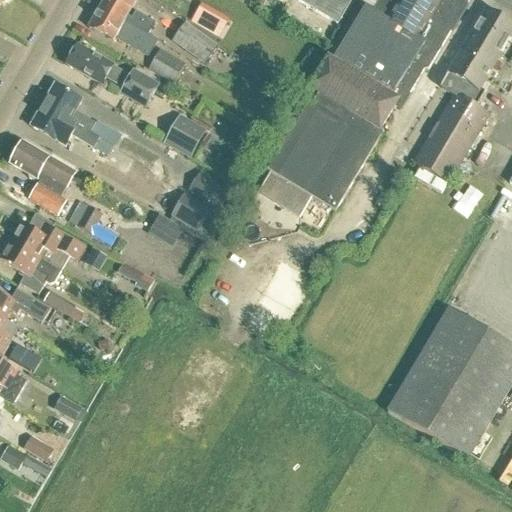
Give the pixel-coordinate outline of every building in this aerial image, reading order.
[(127,0),(105,0),(99,11),(156,43),(156,42),(147,37),(154,25),(135,13),(130,21),(126,18),(135,4),(127,0)] [(199,0),(217,12),(224,0),(199,0)] [(364,0),(359,9),(364,12),(332,65),(327,61),(303,101),(307,104),(265,173),(269,175),(257,195),(299,220),(311,201),(334,215),(384,132),(381,130),(395,106),(399,109),(421,73),(428,71),(464,11),(465,7),(464,5),(462,2),(458,0),(364,0)] [(297,0),(295,5),(336,29),(353,0),(297,0)] [(99,11),(87,31),(111,45),(114,41),(146,60),(156,43),(99,11)] [(511,35),(511,30),(485,14),(440,91),(453,98),(414,165),(448,185),(488,117),(474,109),(483,95),(478,92),(511,35)] [(218,49),(185,25),(172,44),(205,68),(218,49)] [(77,49),(65,69),(100,89),(105,82),(123,92),(120,98),(145,112),(160,87),(134,73),(130,80),(77,49)] [(160,52),(148,72),(174,87),(186,67),(160,52)] [(80,104),(54,89),(42,110),(77,130),(77,129),(90,137),(91,135),(96,126),(75,114),(80,104)] [(77,130),(42,110),(30,131),(56,146),(57,144),(65,149),(71,139),(107,160),(113,150),(90,137),(77,129),(77,130)] [(17,112),(7,129),(15,134),(25,117),(17,112)] [(163,145),(190,161),(207,133),(180,117),(163,145)] [(126,165),(154,177),(163,155),(136,143),(126,165)] [(74,176),(21,146),(8,167),(39,185),(37,188),(60,201),(74,176)] [(188,194),(219,214),(231,194),(200,174),(188,194)] [(65,204),(60,201),(37,188),(29,203),(57,219),(65,204)] [(184,196),(171,218),(198,235),(212,213),(184,196)] [(68,224),(101,243),(107,232),(98,227),(104,218),(79,204),(68,224)] [(182,233),(158,218),(148,236),(172,251),(182,233)] [(45,242),(19,227),(8,245),(60,275),(68,261),(75,265),(83,253),(50,234),(45,242)] [(60,275),(8,245),(0,259),(0,264),(24,279),(19,287),(37,298),(44,286),(49,288),(54,287),(60,275)] [(107,260),(93,252),(85,267),(98,275),(107,260)] [(9,303),(0,297),(0,321),(14,330),(15,328),(4,322),(9,314),(16,318),(18,313),(40,326),(48,313),(15,293),(9,303)] [(76,309),(50,293),(43,305),(78,325),(80,321),(81,322),(84,316),(75,311),(76,309)] [(133,319),(140,306),(129,300),(122,312),(133,319)] [(511,386),(511,350),(448,312),(386,415),(466,463),(511,386)] [(0,321),(0,357),(2,359),(9,346),(8,345),(11,340),(9,339),(14,330),(0,321)] [(108,343),(98,346),(100,353),(110,351),(108,343)] [(21,369),(29,354),(16,347),(8,362),(21,369)] [(0,400),(13,408),(27,384),(18,379),(19,377),(0,366),(0,400)] [(53,412),(74,424),(81,412),(61,399),(53,412)] [(14,416),(29,424),(36,412),(21,404),(14,416)] [(23,452),(46,466),(54,452),(31,439),(23,452)] [(0,463),(18,474),(27,459),(8,449),(0,462),(0,463)]
